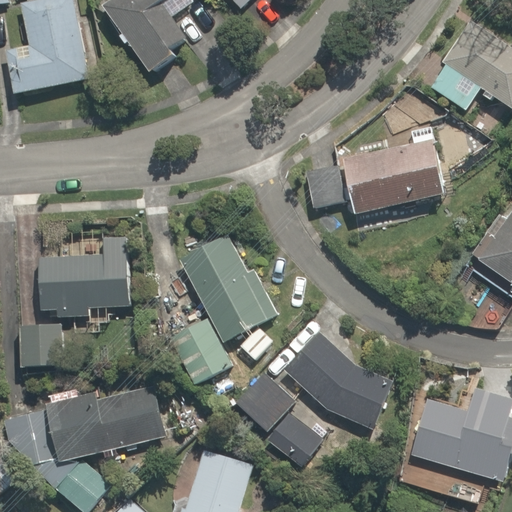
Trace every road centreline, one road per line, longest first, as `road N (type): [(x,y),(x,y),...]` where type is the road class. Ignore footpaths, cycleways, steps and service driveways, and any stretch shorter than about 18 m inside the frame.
road 1 (residential): [(511,343),(428,346),(316,279),(223,134)]
road 2 (residential): [(423,0),(339,103),(281,134),(223,134)]
road 3 (residential): [(223,134),(134,161),(0,175)]
road 4 (residential): [(223,134),(347,0)]
